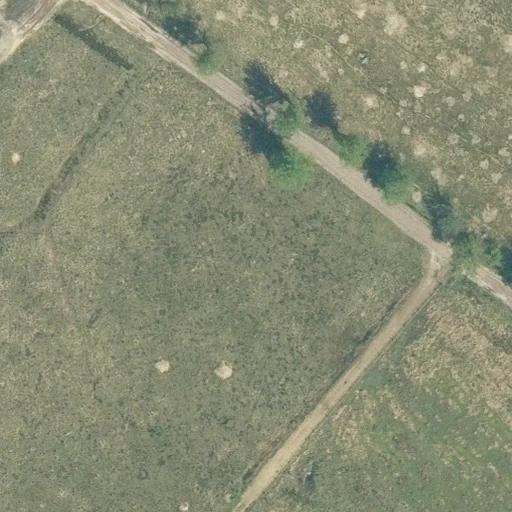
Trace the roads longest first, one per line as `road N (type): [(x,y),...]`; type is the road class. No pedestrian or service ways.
road 1 (track): [(511,298),(101,0)]
road 2 (track): [(236,511),(451,256)]
